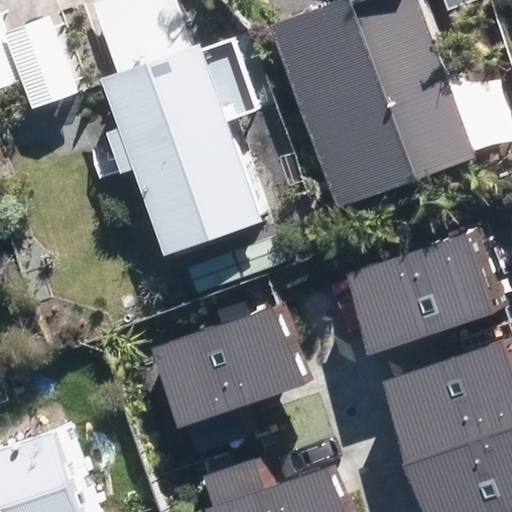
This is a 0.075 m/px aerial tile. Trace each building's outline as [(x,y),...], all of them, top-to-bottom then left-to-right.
[(484,150),(431,0),(370,0),(281,31),(340,200),(484,150)] [(488,0),(446,0),(452,14),(488,0)] [(81,92),(53,16),(11,32),(39,107),(81,92)] [(0,88),(21,81),(0,20),(0,88)] [(263,211),(206,48),(114,80),(171,243),(263,211)] [(509,292),(484,220),(369,260),(394,331),(509,292)] [(289,260),(281,239),(239,253),(246,274),(289,260)] [(238,277),(231,257),(191,272),(198,291),(238,277)] [(323,363),(298,289),(175,330),(200,404),(323,363)] [(511,325),(405,363),(432,440),(511,412),(511,325)] [(470,511),(511,497),(511,412),(432,440),(457,511),(470,511)] [(6,436),(10,448),(31,511),(109,511),(76,413),(6,436)] [(0,451),(0,511),(31,511),(10,448),(0,451)] [(367,511),(346,449),(227,490),(234,511),(367,511)]
